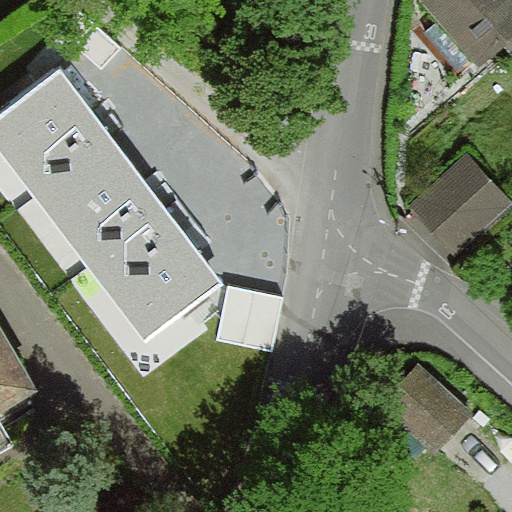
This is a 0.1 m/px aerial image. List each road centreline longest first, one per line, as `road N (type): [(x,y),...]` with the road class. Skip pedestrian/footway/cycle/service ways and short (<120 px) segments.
road 1 (residential): [(103,0),(331,212)]
road 2 (residential): [(327,244),(260,511)]
road 3 (residential): [(327,244),(455,317),(511,369)]
road 4 (residential): [(361,0),(331,212)]
